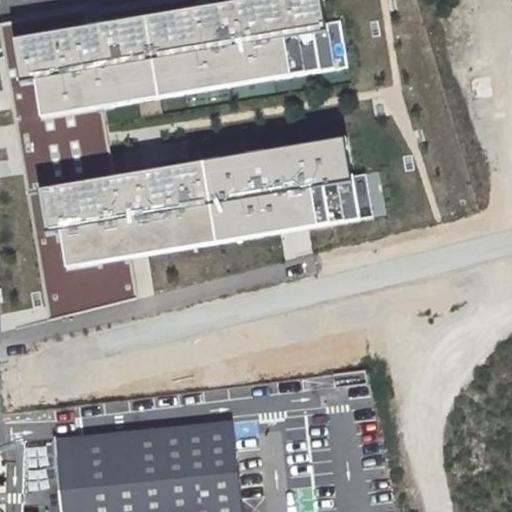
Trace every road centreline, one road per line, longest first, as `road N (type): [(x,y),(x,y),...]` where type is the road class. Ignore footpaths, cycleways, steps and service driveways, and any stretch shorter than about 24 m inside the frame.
road 1 (unclassified): [(0,369),(511,236)]
road 2 (unknown): [(270,407),(321,402),(343,415),(362,511)]
